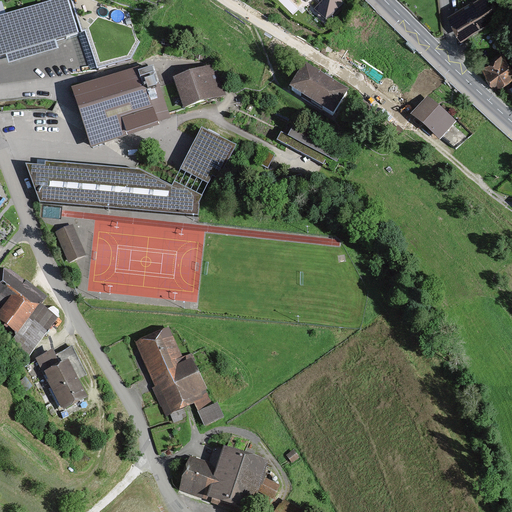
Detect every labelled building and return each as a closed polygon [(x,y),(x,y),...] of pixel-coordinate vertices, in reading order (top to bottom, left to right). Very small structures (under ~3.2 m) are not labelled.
[(79,34),(68,0),(58,0),(6,16),(2,1),(0,1),(0,59),(7,57),(9,66),(58,50),(55,41),(79,34)] [(318,0),(320,1),(314,9),(326,18),(343,2),(340,0),(318,0)] [(502,16),(492,0),(473,0),(448,14),(462,39),(502,16)] [(511,75),(511,55),(510,52),(485,66),(496,85),(511,75)] [(139,69),(72,91),(92,151),(159,129),(158,125),(171,120),(153,67),(140,71),(139,69)] [(212,67),(173,80),(184,111),(226,97),(218,72),(214,74),(212,67)] [(347,94),(306,68),(293,90),(333,116),(347,94)] [(453,122),(429,101),(413,119),(438,140),(453,122)] [(398,136),(361,106),(350,119),(388,149),(398,136)] [(208,132),(202,129),(180,171),(209,185),(212,177),(219,181),(236,147),(219,138),(220,136),(209,130),(208,132)] [(335,158),(285,132),(279,143),(330,169),(335,158)] [(275,157),(265,152),(259,165),(268,170),(275,157)] [(45,169),(26,167),(39,205),(199,217),(199,206),(202,198),(174,184),(172,188),(140,172),(45,165),(45,169)] [(71,228),(53,236),(67,266),(85,258),(71,228)] [(44,302),(2,277),(0,281),(0,328),(15,338),(7,350),(30,364),(53,325),(36,315),(44,302)] [(167,333),(137,347),(169,414),(188,405),(199,428),(219,418),(191,360),(182,364),(167,333)] [(50,359),(34,367),(60,417),(85,404),(67,369),(58,374),(50,359)] [(214,467),(189,459),(177,496),(226,511),(245,511),(260,468),(219,454),(214,467)] [(291,455),(285,460),(290,466),(296,461),(291,455)] [(277,493),(262,484),(255,495),(270,504),(277,493)]
